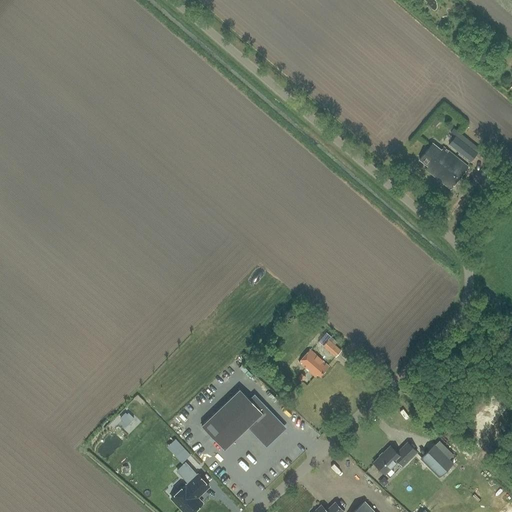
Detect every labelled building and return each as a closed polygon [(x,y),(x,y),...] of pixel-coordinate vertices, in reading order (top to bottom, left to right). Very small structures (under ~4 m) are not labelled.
[(455,137),(448,145),(470,162),(477,154),(471,149),(474,145),(459,133),(455,137)] [(433,143),(419,159),(428,166),(426,169),(451,189),(469,167),(444,147),(441,150),(433,143)] [(319,342),(335,358),(341,351),(329,339),(331,338),(327,334),(319,342)] [(321,373),(329,365),(310,349),(299,361),(315,375),(318,371),(321,373)] [(240,389),(202,426),(225,450),(248,428),(267,447),(287,428),(255,394),(249,399),(240,389)] [(129,414),(122,420),(127,425),(134,419),(129,414)] [(190,455),(176,440),(170,445),(185,461),(190,455)] [(390,446),(373,463),(384,474),(398,461),(402,466),(416,452),(407,443),(396,453),(390,446)] [(452,464),(434,445),(421,458),(439,477),(452,464)] [(186,489),(172,502),(181,511),(198,511),(203,507),(215,496),(210,490),(188,467),(179,476),(189,487),(187,490),(186,489)] [(373,511),(364,501),(352,511),(373,511)] [(313,511),(343,511),(334,502),(326,510),(320,505),(313,511)]
